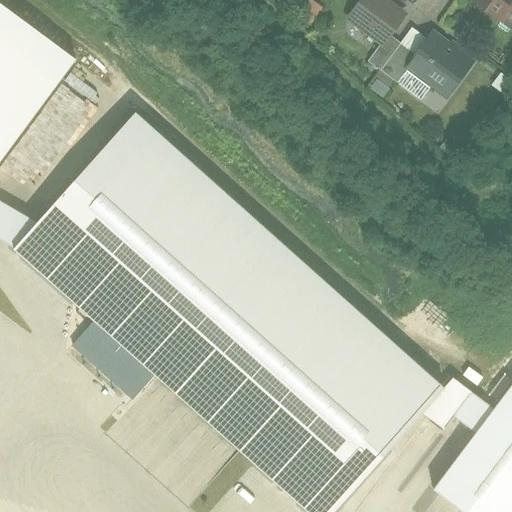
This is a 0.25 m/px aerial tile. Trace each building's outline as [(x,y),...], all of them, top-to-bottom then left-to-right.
[(319,0),(298,0),(292,8),(304,19),(319,0)] [(377,57),(398,31),(388,23),(405,0),(347,0),(342,7),(346,9),(339,17),(372,43),(367,49),(377,57)] [(511,0),(483,0),(511,21),(511,0)] [(441,89),(474,47),(430,12),(422,23),(411,14),(398,31),(377,57),(379,59),(365,76),(379,87),(393,70),(405,79),(413,68),(441,89)] [(0,180),(80,74),(0,14),(0,180)] [(306,511),(336,511),(444,391),(134,114),(13,249),(306,511)] [(511,511),(511,396),(437,493),(462,511),(511,511)]
